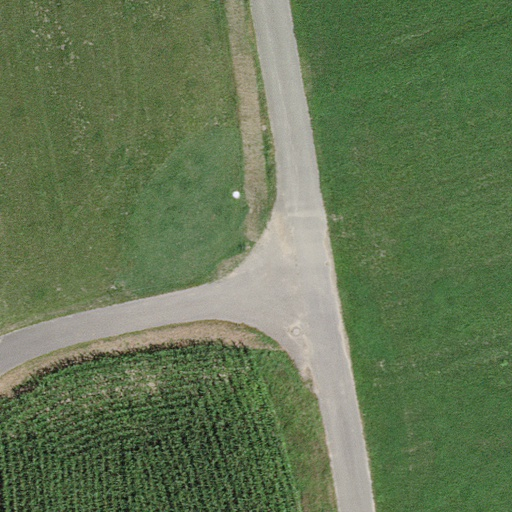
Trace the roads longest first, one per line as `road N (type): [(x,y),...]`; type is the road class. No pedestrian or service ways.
road 1 (track): [(315,267),(0,354)]
road 2 (track): [(315,267),(262,0)]
road 3 (track): [(347,511),(315,267)]
